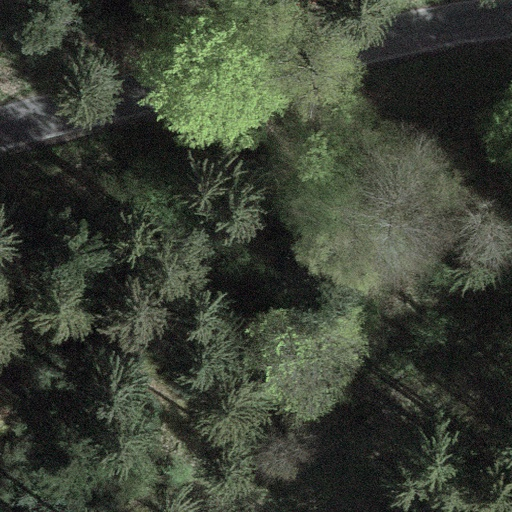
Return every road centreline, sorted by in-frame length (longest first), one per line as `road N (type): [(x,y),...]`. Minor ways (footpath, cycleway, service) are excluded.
road 1 (unclassified): [(511,18),(336,42),(0,123)]
road 2 (track): [(174,511),(239,445),(511,249)]
